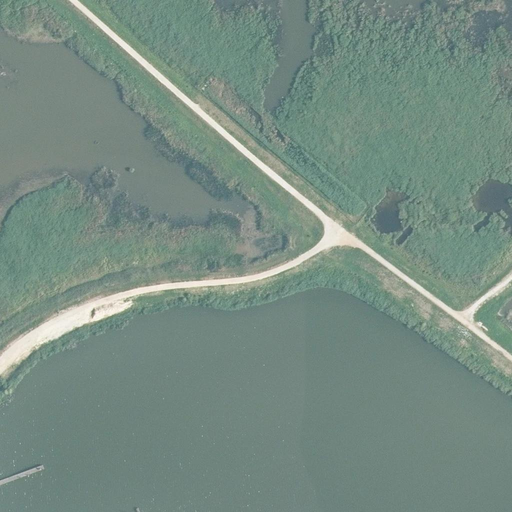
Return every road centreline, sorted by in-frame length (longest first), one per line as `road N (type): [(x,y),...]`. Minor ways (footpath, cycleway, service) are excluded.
road 1 (track): [(511,361),(324,221),(68,0)]
road 2 (track): [(324,221),(254,262),(96,288),(0,338)]
